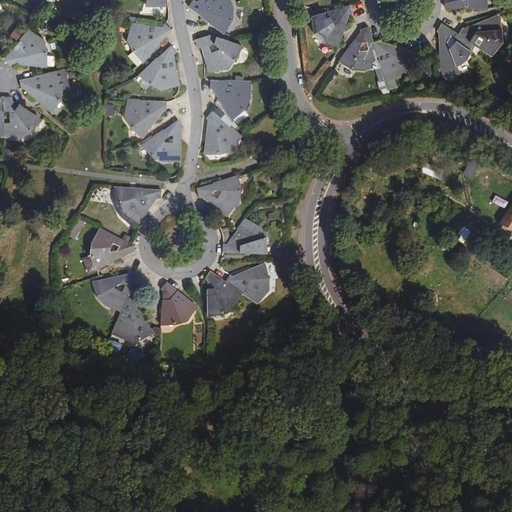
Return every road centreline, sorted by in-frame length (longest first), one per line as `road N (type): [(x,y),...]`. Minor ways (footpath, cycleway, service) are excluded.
road 1 (tertiary): [(348,143),(314,206),(321,292),(333,316),(511,478)]
road 2 (track): [(333,316),(311,380),(208,416),(0,464)]
road 3 (track): [(139,511),(208,416),(281,511)]
road 4 (residential): [(175,0),(193,97),(179,207)]
road 5 (track): [(0,160),(187,182)]
road 6 (tertiary): [(511,150),(457,117),(421,112),(371,122),(348,143)]
road 7 (residential): [(279,0),(291,100),(314,127),(348,143)]
